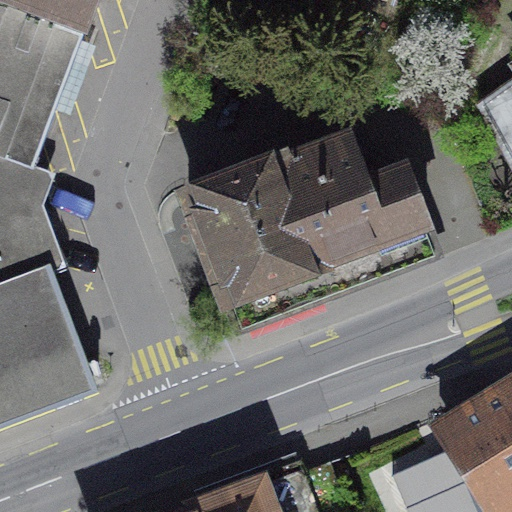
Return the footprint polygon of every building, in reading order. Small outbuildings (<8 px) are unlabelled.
[(97,0),(0,0),(0,3),(84,36),(97,0)] [(0,290),(50,272),(19,205),(84,36),(0,3),(0,290)] [(511,88),(483,107),(511,161),(511,88)] [(279,167),(190,203),(239,331),(269,321),(329,297),(319,266),(425,222),(406,174),(352,140),(279,167)] [(0,428),(94,395),(50,272),(0,290),(0,428)] [(511,511),(511,387),(427,439),(471,511),(511,511)] [(348,511),(330,463),(303,472),(318,511),(348,511)] [(202,511),(197,511),(318,511),(303,472),(202,511)]
